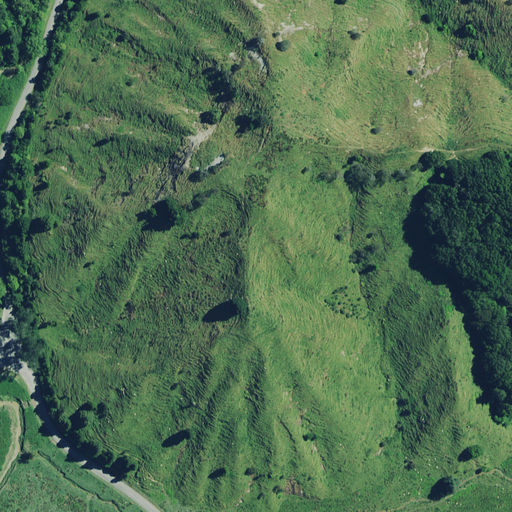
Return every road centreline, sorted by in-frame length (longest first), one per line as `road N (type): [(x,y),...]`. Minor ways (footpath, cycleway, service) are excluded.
road 1 (tertiary): [(2,353),(38,426),(157,511)]
road 2 (tertiary): [(56,0),(0,117)]
